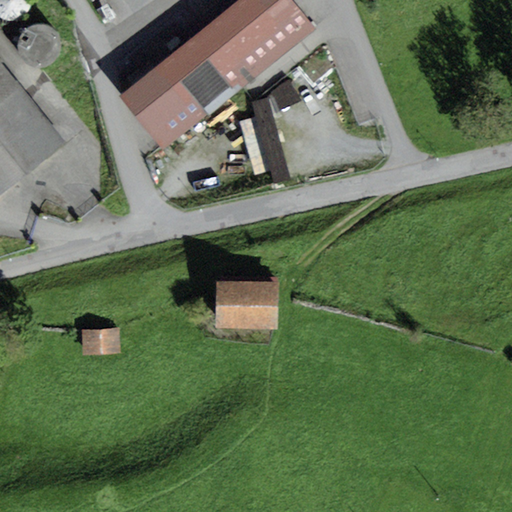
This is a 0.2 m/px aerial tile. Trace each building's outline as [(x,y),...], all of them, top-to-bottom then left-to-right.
[(33,0),(0,0),(0,19),(3,22),(11,23),(19,22),(25,18),(30,13),(33,6),(33,0)] [(313,28),(290,0),(236,0),(118,96),(162,150),(313,28)] [(62,44),(60,37),(56,31),(50,26),(43,24),(36,23),(29,26),(23,30),(19,36),(17,43),(17,50),(20,58),(25,63),(31,67),(39,68),(46,67),(53,63),(58,58),(61,51),(62,44)] [(0,197),(68,143),(0,60),(0,197)] [(387,151),(370,119),(348,131),(365,163),(387,151)] [(278,283),(216,281),(214,327),(277,329),(278,283)] [(118,328),(81,330),(82,355),(120,353),(118,328)]
